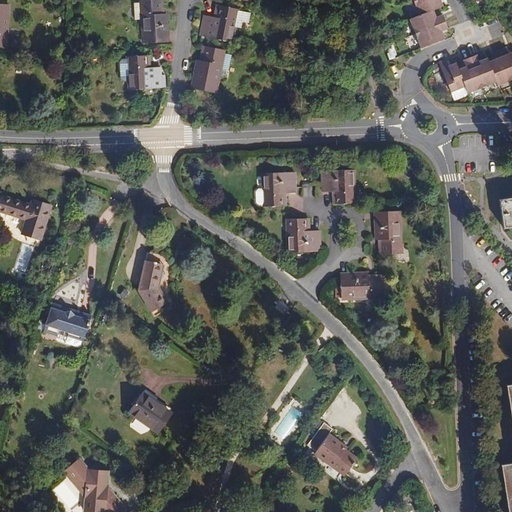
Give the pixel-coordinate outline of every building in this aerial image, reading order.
[(167,14),(164,14),(163,0),(144,0),(141,0),(142,2),(134,3),(135,19),(142,19),(144,43),(169,41),(167,14)] [(434,10),(444,6),(441,0),(413,0),(419,15),(410,19),(421,48),(445,39),(442,31),(448,28),(443,14),(437,17),(434,10)] [(0,47),(6,47),(8,5),(0,4),(0,47)] [(250,13),(217,7),(215,19),(203,17),(199,35),(232,42),(232,39),(235,27),(241,28),(242,22),(248,23),(250,13)] [(192,87),(216,92),(224,51),(206,47),(203,46),(200,61),(197,60),(192,87)] [(498,87),(511,80),(511,56),(511,57),(509,53),(507,47),(493,52),(496,58),(489,61),(487,57),(481,60),(477,55),(463,60),(466,66),(459,69),(456,62),(450,65),(446,59),(439,63),(451,92),(465,87),(468,93),(496,82),(498,87)] [(162,67),(152,67),(151,55),(148,55),(127,56),(127,58),(122,58),(119,62),(120,79),(123,81),(128,81),(129,90),(165,87),(165,75),(162,75),(162,67)] [(322,192),(332,192),(333,204),(336,204),(355,203),(353,170),(322,171),(322,192)] [(264,205),(264,207),(283,206),(286,206),(286,194),(296,193),(295,173),(263,174),(264,189),(258,189),(256,192),(256,202),(259,205),(264,205)] [(31,205),(2,196),(0,203),(0,211),(26,220),(22,233),(41,240),(52,206),(32,200),(31,205)] [(511,197),(499,200),(504,229),(511,227),(511,197)] [(378,255),(382,255),(401,254),(399,211),(374,212),(375,240),(378,240),(378,255)] [(320,231),(311,231),(310,218),(307,219),(288,219),(289,253),(321,252),(320,231)] [(148,261),(145,260),(138,291),(152,313),(168,302),(159,287),(161,281),(156,280),(160,264),(162,264),(165,256),(150,252),(148,261)] [(383,275),(369,275),(369,273),(341,274),(342,298),(384,297),(384,278),(383,275)] [(129,292),(124,288),(119,295),(124,299),(129,292)] [(65,312),(66,308),(52,304),(44,331),(58,335),(60,329),(69,331),(68,335),(84,339),(91,315),(75,311),(74,315),(70,311),(65,312)] [(0,386),(0,390),(10,394),(15,378),(3,374),(0,386)] [(511,511),(511,384),(506,385),(511,421),(511,462),(501,465),(508,511),(511,511)] [(172,413),(143,393),(129,412),(158,433),(172,413)] [(307,446),(316,452),(329,434),(332,430),(323,424),(307,446)] [(348,447),(329,434),(316,452),(314,454),(345,476),(357,459),(346,450),(348,447)] [(107,489),(107,486),(108,472),(89,471),(80,459),(65,472),(86,498),(85,511),(89,511),(128,511),(119,500),(117,502),(107,489)] [(119,500),(107,486),(107,489),(117,502),(119,500)] [(287,504),(291,499),(286,495),(282,500),(287,504)]
